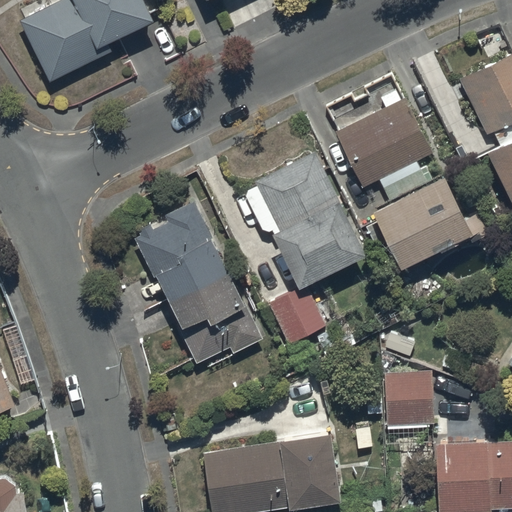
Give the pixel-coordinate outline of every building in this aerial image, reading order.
[(55,0),(20,17),(51,79),(114,48),(109,39),(155,17),(147,0),(55,0)] [(511,50),(460,76),(488,133),(494,129),(501,143),(489,149),(511,195),(511,50)] [(406,94),(335,130),(363,186),(380,178),(390,198),(373,206),(403,266),(474,231),(444,171),(433,176),(427,164),(422,167),(417,158),(434,150),(406,94)] [(316,148),(256,178),(280,227),(274,231),(301,285),(368,252),(316,148)] [(178,322),(198,361),(232,345),(235,351),(264,337),(196,198),(166,213),(169,219),(154,226),(151,219),(139,225),(142,232),(135,235),(155,276),(159,274),(182,320),(178,322)] [(270,301),(290,341),(327,323),(308,283),(270,301)] [(283,354),(293,372),(320,358),(310,339),(283,354)] [(0,408),(17,402),(0,357),(0,408)] [(388,424),(435,422),(433,369),(386,371),(388,424)] [(333,431),(205,450),(214,511),(249,511),(343,498),(333,431)] [(511,438),(437,442),(441,510),(511,507),(511,438)] [(0,511),(28,511),(25,484),(19,484),(7,476),(0,477),(0,511)] [(365,511),(365,502),(330,505),(330,511),(365,511)]
